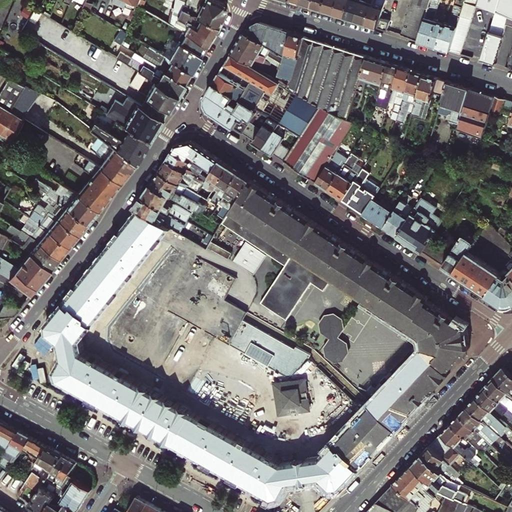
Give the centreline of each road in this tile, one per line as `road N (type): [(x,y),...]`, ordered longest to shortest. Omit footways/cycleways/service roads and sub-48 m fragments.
road 1 (residential): [(511,329),(183,111)]
road 2 (tertiary): [(183,111),(135,186),(6,347)]
road 3 (tertiary): [(245,0),(511,84)]
road 4 (secondary): [(341,511),(511,332)]
road 5 (tertiary): [(0,394),(125,464)]
road 6 (tertiary): [(245,0),(183,111)]
